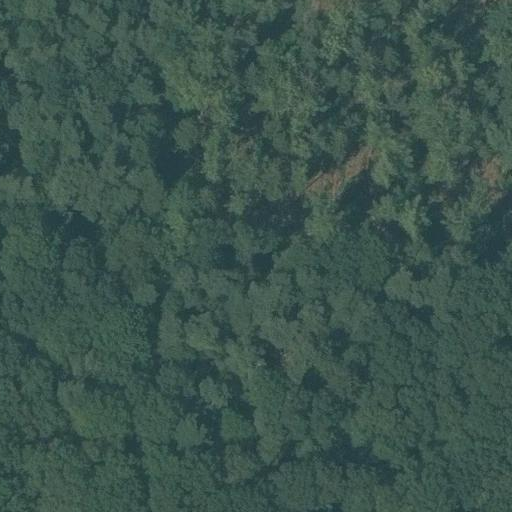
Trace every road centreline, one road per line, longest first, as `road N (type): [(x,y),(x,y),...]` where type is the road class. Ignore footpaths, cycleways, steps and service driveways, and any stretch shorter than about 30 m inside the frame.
road 1 (track): [(181,0),(145,511)]
road 2 (track): [(0,255),(511,267)]
